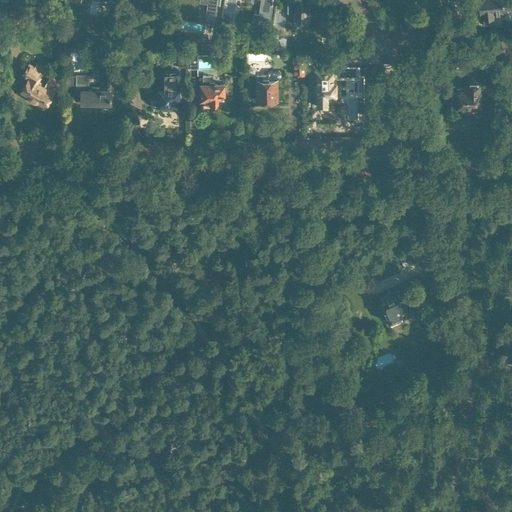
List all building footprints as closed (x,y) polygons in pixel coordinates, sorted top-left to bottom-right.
[(153,0),(152,8),(164,10),(166,0),(153,0)] [(260,0),(259,6),(256,24),(269,27),(273,7),(273,0),(260,0)] [(288,0),(288,12),(295,12),(295,21),(309,21),(310,3),(326,3),(325,0),(288,0)] [(511,6),(511,0),(478,0),(479,13),(482,13),(483,24),(503,22),(502,14),(511,12),(511,6)] [(20,20),(23,20),(22,11),(14,11),(14,20),(20,20)] [(230,17),(222,16),(221,26),(229,27),(230,17)] [(474,33),(473,24),(465,25),(466,34),(474,33)] [(495,32),(492,53),(494,53),(494,56),(508,57),(511,30),(495,32)] [(294,75),(305,74),(305,56),(293,57),(294,75)] [(23,74),(28,78),(20,90),(45,105),(46,105),(47,106),(48,106),(49,106),(50,106),(50,105),(51,105),(52,104),(52,103),(52,102),(51,102),(51,101),(48,99),(59,83),(49,77),(45,85),(39,81),(40,80),(38,79),(45,68),(38,64),(36,67),(30,64),(23,74)] [(327,71),(317,71),(317,85),(317,99),(317,106),(328,106),(328,98),(336,98),(336,94),(339,94),(339,82),(336,82),(336,78),(336,76),(345,76),(345,98),(359,98),(358,68),(348,68),(348,65),(324,66),(327,66),(327,71)] [(156,89),(155,90),(155,94),(157,95),(157,106),(168,107),(169,108),(173,108),(174,107),(177,107),(177,98),(179,98),(179,86),(180,85),(180,81),(179,80),(179,70),(163,70),(164,86),(156,86),(156,89)] [(277,99),(277,79),(278,78),(279,78),(280,77),(281,75),(281,74),(280,72),(279,71),(277,70),(268,70),(268,74),(257,74),(257,99),(259,99),(260,100),(264,100),(265,99),(269,99),(270,100),(274,100),(275,99),(277,99)] [(90,90),(90,74),(77,74),(76,95),(82,95),(82,102),(112,103),(112,90),(107,90),(107,85),(114,85),(114,71),(102,71),(103,90),(90,90)] [(200,84),(201,84),(201,99),(210,99),(210,103),(212,103),(213,107),(218,107),(219,103),(220,103),(220,101),(224,101),(224,92),(225,90),(225,87),(224,86),(224,84),(214,84),(214,81),(210,81),(210,75),(203,75),(203,78),(200,78),(200,84)] [(457,92),(453,92),(453,104),(458,104),(458,107),(480,107),(480,84),(468,84),(468,88),(457,88),(457,92)] [(437,291),(433,280),(422,285),(426,296),(437,291)] [(401,294),(381,303),(390,324),(400,319),(399,317),(410,313),(410,312),(417,309),(412,299),(405,302),(401,294)]
